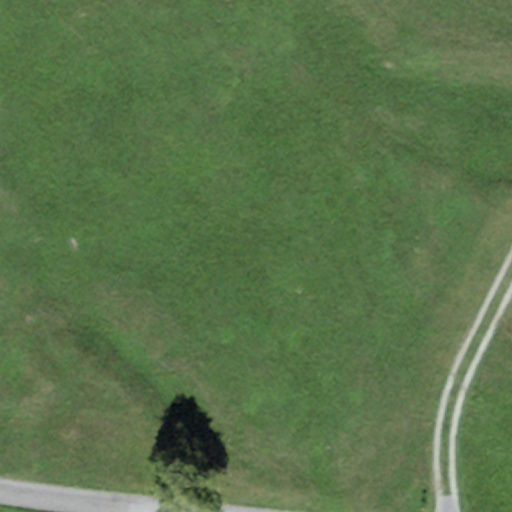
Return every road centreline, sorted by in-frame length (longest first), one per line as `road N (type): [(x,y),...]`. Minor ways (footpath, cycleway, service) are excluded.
road 1 (track): [(453,511),(447,408),(511,273)]
road 2 (unclassified): [(0,490),(142,511)]
